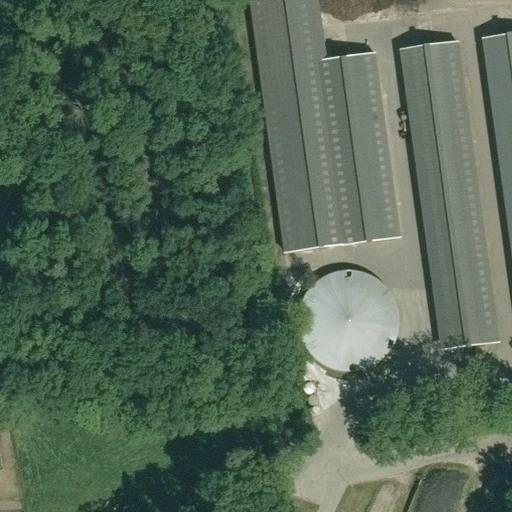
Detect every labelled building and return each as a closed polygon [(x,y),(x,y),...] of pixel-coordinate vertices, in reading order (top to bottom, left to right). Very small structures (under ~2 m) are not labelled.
[(248,0),(284,258),(327,252),(292,0),(248,0)] [(403,0),(405,11),(424,8),(422,0),(403,0)] [(511,38),(495,41),(511,161),(511,38)] [(456,46),(412,52),(454,350),(497,345),(456,46)] [(373,57),(329,63),(355,248),(398,242),(373,57)] [(0,112),(17,79),(0,70),(0,112)] [(395,333),(396,324),(395,314),(393,305),(389,296),(383,288),(375,282),(367,277),(358,274),(348,272),(339,272),(329,274),(320,278),(312,284),(306,291),(300,299),(296,308),(294,317),(294,327),(296,336),(299,345),(304,353),(311,361),(319,366),(328,370),(337,373),(347,374),(356,372),(365,369),(374,365),(381,358),(388,351),(392,342),(395,333)] [(5,362),(4,378),(26,380),(27,363),(5,362)] [(426,477),(410,511),(465,511),(472,497),(426,477)]
